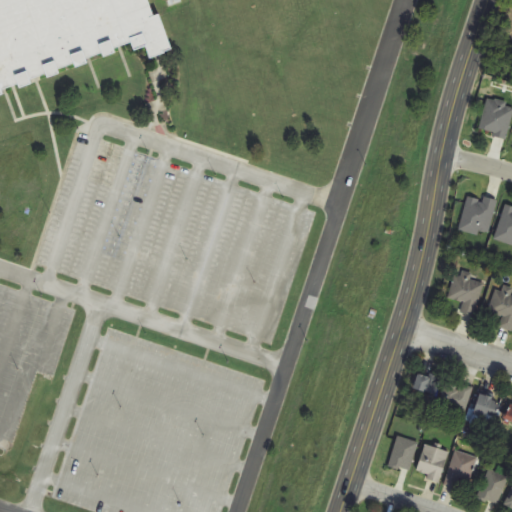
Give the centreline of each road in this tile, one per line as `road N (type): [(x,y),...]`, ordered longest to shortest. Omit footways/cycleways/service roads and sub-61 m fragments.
road 1 (residential): [(248,511),(415,0)]
road 2 (tertiary): [(351,511),(412,331),(444,154),(486,0)]
